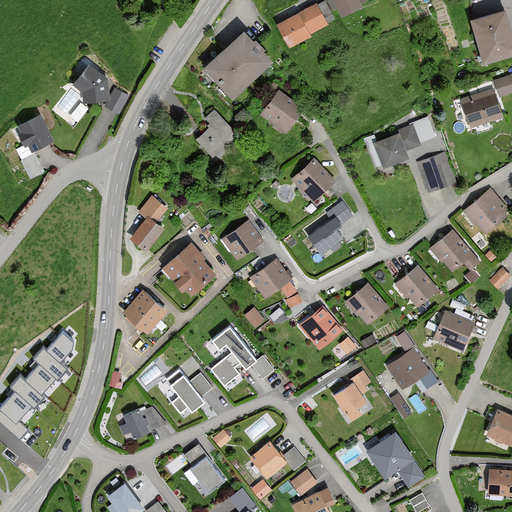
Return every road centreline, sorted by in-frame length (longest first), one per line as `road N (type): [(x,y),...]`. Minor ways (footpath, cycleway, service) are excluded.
road 1 (residential): [(139,456),(275,400),(368,511)]
road 2 (tertiary): [(119,171),(99,368),(72,438)]
road 3 (residential): [(511,296),(444,445),(443,474),(457,511)]
road 4 (tertiary): [(214,0),(145,104),(119,171)]
road 5 (residential): [(386,252),(308,287),(256,220)]
road 6 (residential): [(119,171),(68,175),(0,257)]
road 7 (residential): [(511,169),(403,250),(386,252)]
road 8 (residential): [(386,252),(327,143)]
